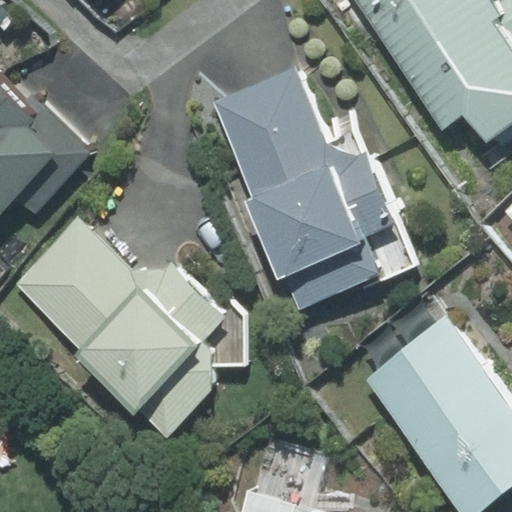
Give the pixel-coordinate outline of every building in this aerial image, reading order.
[(358,0),(444,120),(462,107),(486,141),(493,136),(502,148),(511,141),(511,1),(511,0),(498,0),(493,3),(490,0),(358,0)] [(422,261),(374,147),(353,155),(327,144),(295,68),(214,102),(253,195),(242,200),(276,282),(285,278),(299,312),(422,261)] [(0,211),(14,196),(35,215),(94,151),(31,92),(27,97),(0,71),(0,211)] [(511,202),(503,212),(511,221),(511,202)] [(213,390),(213,366),(246,365),(246,316),(232,303),(222,313),(172,264),(166,270),(132,272),(77,219),(14,285),(78,346),(70,354),(133,415),(138,410),(167,437),(213,390)] [(475,511),(511,485),(511,408),(446,319),(366,379),(465,511),(475,511)]
